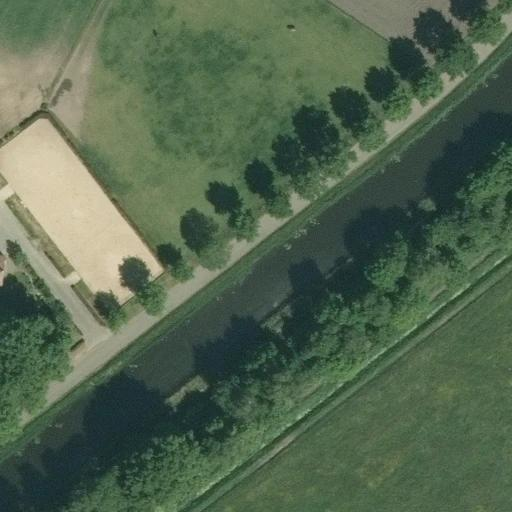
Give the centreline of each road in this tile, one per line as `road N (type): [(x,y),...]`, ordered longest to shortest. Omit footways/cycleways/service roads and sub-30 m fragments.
road 1 (unclassified): [(0,434),(383,134),(511,15)]
road 2 (track): [(53,511),(408,242),(511,148)]
